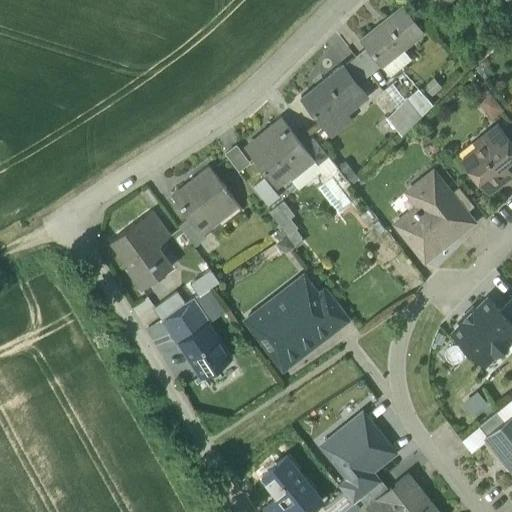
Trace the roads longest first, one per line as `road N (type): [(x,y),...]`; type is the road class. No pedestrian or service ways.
road 1 (residential): [(477,511),(394,401),(401,332),(511,222)]
road 2 (residential): [(70,216),(238,107),(346,0)]
road 3 (residential): [(70,216),(243,511)]
